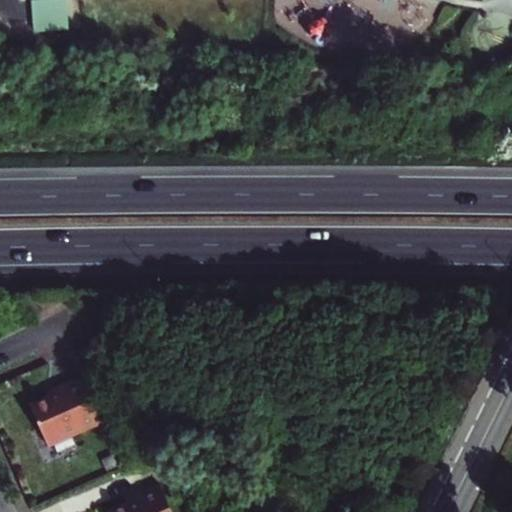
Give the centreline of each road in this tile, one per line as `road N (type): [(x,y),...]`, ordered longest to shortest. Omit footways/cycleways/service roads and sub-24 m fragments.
road 1 (trunk): [(0,248),(511,246)]
road 2 (trunk): [(511,197),(0,197)]
road 3 (secondary): [(444,511),(511,375)]
